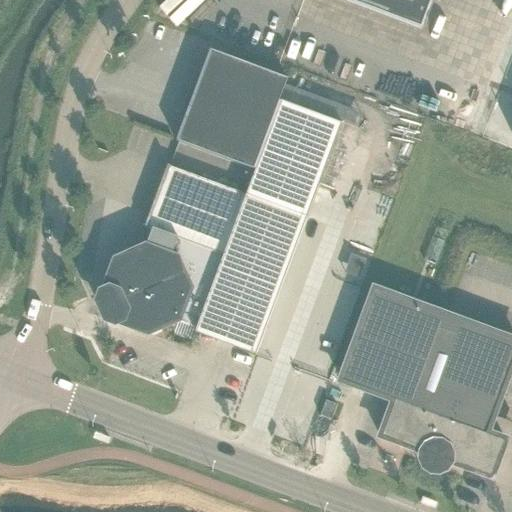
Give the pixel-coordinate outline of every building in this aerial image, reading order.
[(346,0),(421,28),(431,0),(346,0)] [(254,171),(288,81),(211,52),(177,142),(254,171)] [(256,356),(343,125),(281,102),(247,196),(169,167),(147,227),(143,225),(142,226),(152,230),(146,248),(116,262),(104,293),(108,303),(101,306),(106,317),(113,314),(118,323),(148,335),(179,321),(197,328),(193,338),(195,338),(196,334),(256,356)] [(492,479),(506,441),(486,434),(511,364),(511,341),(374,291),(341,382),(393,402),(380,438),(420,453),(417,462),(421,471),(429,477),(439,478),(448,474),(452,465),(492,479)] [(331,420),(337,405),(326,401),(320,416),(331,420)]
